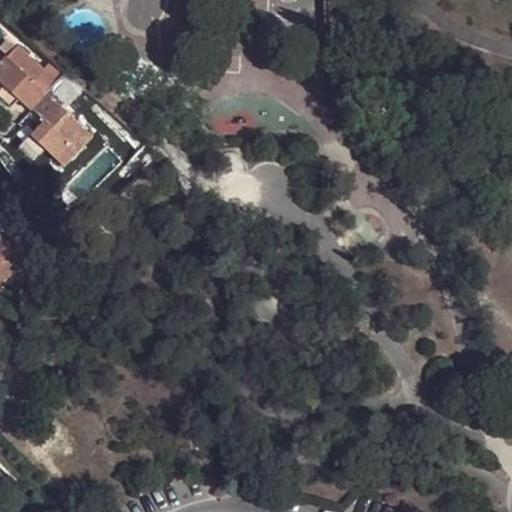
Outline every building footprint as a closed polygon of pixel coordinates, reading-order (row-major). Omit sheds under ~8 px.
[(29,108),(48,96),(42,91),(52,77),(44,70),(18,47),(0,65),(0,81),(6,87),(18,98),(29,108)] [(50,63),(44,70),(52,77),(42,91),(48,96),(70,80),(50,63)] [(59,106),(77,86),(70,80),(48,96),(59,106)] [(6,87),(0,93),(0,99),(10,108),(18,98),(6,87)] [(87,131),(48,96),(29,108),(42,121),(57,134),(73,147),(87,131)] [(44,148),(57,134),(42,121),(30,135),(44,148)] [(57,134),(44,148),(46,150),(60,162),(73,147),(57,134)] [(44,148),(30,135),(17,149),(34,164),(46,150),(44,148)] [(162,162),(153,152),(143,161),(151,171),(162,162)] [(11,196),(0,203),(0,204),(3,209),(14,200),(11,196)] [(6,214),(17,206),(14,200),(3,209),(6,214)] [(0,281),(30,262),(17,240),(4,246),(0,241),(0,281)]
